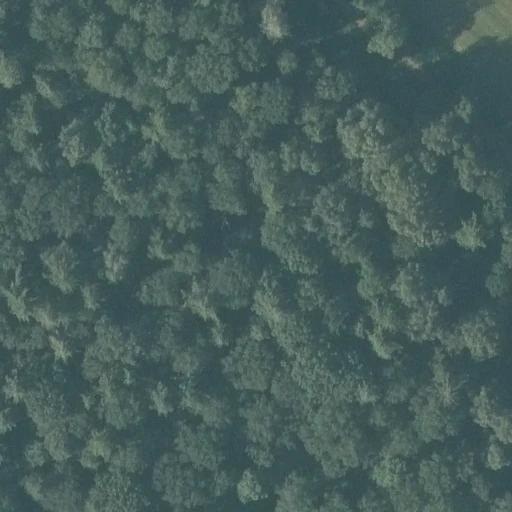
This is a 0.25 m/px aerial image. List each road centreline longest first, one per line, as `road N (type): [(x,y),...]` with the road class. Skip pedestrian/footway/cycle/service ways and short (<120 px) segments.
road 1 (track): [(316,0),(472,271),(511,379)]
road 2 (track): [(340,0),(511,143)]
